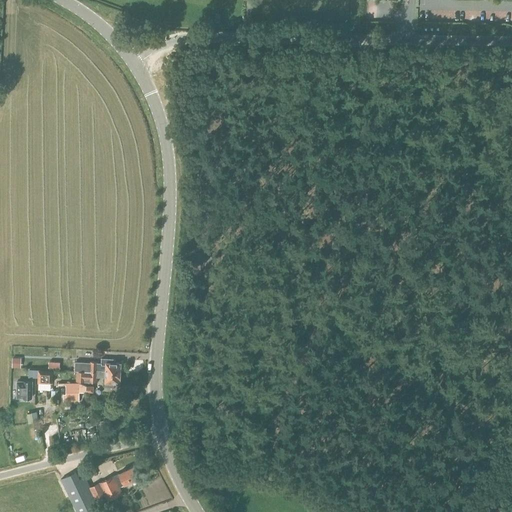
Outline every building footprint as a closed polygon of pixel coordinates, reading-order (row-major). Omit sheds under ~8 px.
[(21,367),(21,358),(13,357),(12,367),(21,367)] [(74,370),(74,371),(98,373),(98,370),(106,370),(106,372),(121,373),(121,371),(121,363),(115,363),(115,358),(101,358),(101,364),(99,364),(90,363),(90,362),(76,362),(75,370),(74,370)] [(39,369),(39,382),(53,383),(53,370),(39,369)] [(74,371),(73,378),(88,379),(98,380),(98,377),(106,377),(105,382),(105,387),(114,387),(114,383),(120,383),(121,373),(106,372),(106,370),(98,370),(98,373),(74,371)] [(17,381),(17,397),(23,397),(32,397),(32,381),(17,381)] [(67,393),(64,394),(64,400),(78,400),(78,392),(85,392),(85,386),(81,384),(78,383),(67,383),(67,393)] [(77,470),(61,478),(77,511),(95,511),(94,509),(91,511),(90,510),(99,505),(97,499),(106,495),(109,500),(126,492),(123,487),(121,488),(120,486),(125,484),(139,477),(134,466),(120,473),(115,475),(114,475),(90,487),(85,476),(80,478),(77,470)]
